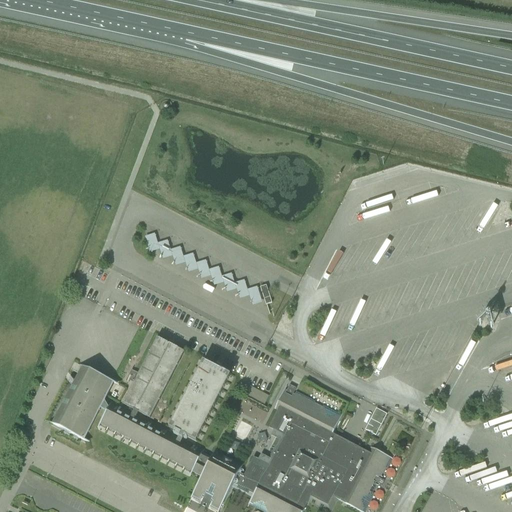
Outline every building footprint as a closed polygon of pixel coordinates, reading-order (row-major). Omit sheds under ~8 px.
[(158,237),(148,240),(153,255),(162,252),(165,263),(175,260),(177,267),(188,264),(191,275),(201,272),(204,281),(214,278),(217,288),(227,285),(230,294),(240,291),(242,301),(252,298),(255,308),(265,305),(260,289),(251,292),(248,283),(238,285),(235,276),(225,279),(222,270),(213,272),(211,263),(200,266),(197,256),(187,259),(184,249),(173,252),(171,243),(161,246),(158,237)] [(262,287),(267,304),(273,302),(267,285),(262,287)] [(138,374),(131,371),(126,381),(129,383),(129,382),(133,384),(122,405),(150,419),(184,352),(157,338),(138,374)] [(204,363),(178,413),(170,429),(197,443),(232,377),(204,363)] [(52,424),(84,440),(114,384),(82,367),(52,424)] [(268,397),(246,385),(241,394),(264,405),(268,397)] [(286,391),(285,391),(286,389),(285,389),(274,410),(277,412),(268,428),(278,433),(263,463),(253,457),(244,476),(239,474),(244,463),(216,449),(210,461),(201,456),(204,450),(112,402),(100,425),(192,473),(197,464),(206,468),(193,494),(202,499),(202,498),(203,499),(201,504),(208,507),(211,503),(212,504),(220,509),(233,484),(238,487),(237,489),(247,495),(249,492),(253,495),(249,503),(266,511),(303,511),(308,502),(327,511),(331,511),(337,500),(359,511),(362,511),(377,485),(375,485),(376,483),(380,486),(383,481),(378,478),(379,477),(380,478),(390,458),(369,447),(367,452),(348,443),(346,448),(338,444),(340,441),(332,437),(341,418),(295,394),(294,395),(293,395),(295,391),(289,387),(286,391)] [(365,430),(376,436),(388,414),(377,408),(365,430)]
